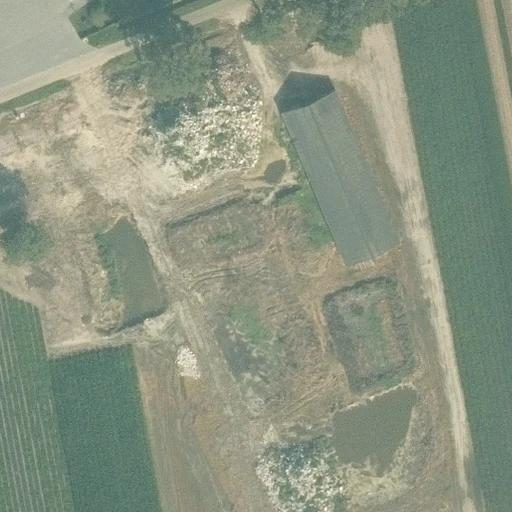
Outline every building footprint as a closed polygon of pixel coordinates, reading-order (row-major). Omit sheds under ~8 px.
[(177,99),(184,133),(234,122),(227,88),(177,99)] [(279,112),(344,263),(397,243),(333,90),(279,112)] [(119,149),(126,168),(143,208),(187,190),(165,135),(158,117),(125,130),(131,145),(119,149)] [(225,135),(255,205),(295,187),(266,117),(225,135)] [(9,162),(17,181),(23,195),(58,181),(64,194),(108,175),(89,129),(9,162)] [(44,224),(35,203),(18,210),(26,231),(44,224)] [(119,211),(72,231),(112,323),(158,305),(119,211)] [(233,410),(310,377),(240,211),(163,242),(233,410)] [(30,254),(53,243),(44,226),(22,237),(30,254)]
